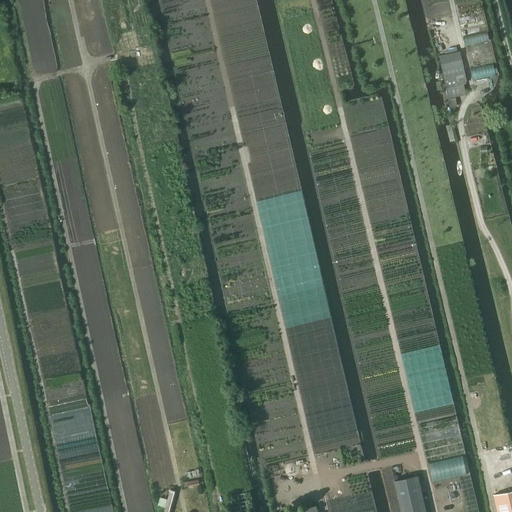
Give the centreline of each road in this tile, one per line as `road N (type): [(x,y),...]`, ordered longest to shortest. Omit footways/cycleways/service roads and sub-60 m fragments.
road 1 (track): [(316,486),(207,0)]
road 2 (track): [(423,475),(309,0)]
road 3 (track): [(478,454),(370,0)]
road 4 (track): [(511,356),(455,112),(472,98),(448,0)]
road 5 (unclassified): [(40,511),(0,319)]
